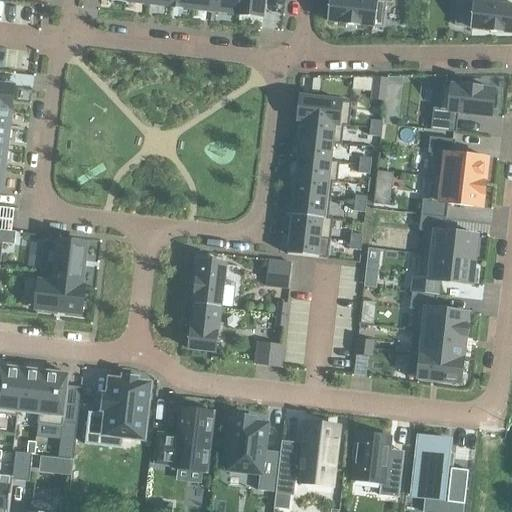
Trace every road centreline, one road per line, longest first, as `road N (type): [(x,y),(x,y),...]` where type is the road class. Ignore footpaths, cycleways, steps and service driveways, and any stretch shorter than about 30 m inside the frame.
road 1 (residential): [(511,307),(491,409),(194,383),(135,353)]
road 2 (residential): [(150,227),(255,240),(284,61)]
road 3 (residential): [(63,37),(37,187),(44,212),(150,227)]
road 4 (residential): [(284,61),(63,37)]
road 5 (residential): [(511,56),(297,59)]
road 6 (residential): [(135,353),(0,341)]
road 7 (residential): [(150,227),(135,353)]
